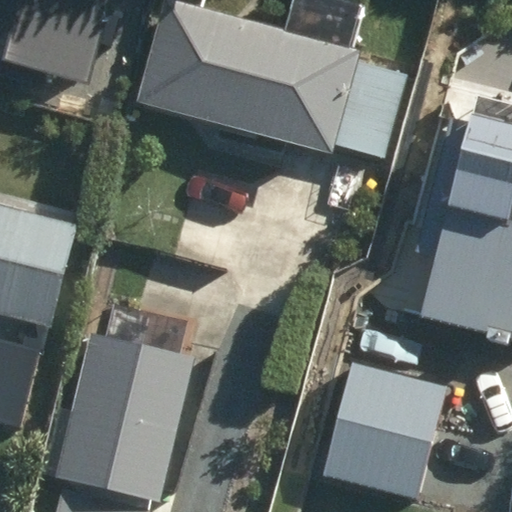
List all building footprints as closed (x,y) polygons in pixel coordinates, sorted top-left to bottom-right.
[(133,110),(326,167),(329,155),(380,170),(404,85),(355,70),(357,64),(345,61),(359,14),(310,0),(287,0),(279,27),(244,17),(240,31),(163,8),(133,110)] [(124,53),(78,45),(70,90),(116,98),(124,53)] [(437,254),(476,264),(458,337),(511,350),(511,116),(473,107),(467,130),(446,124),(425,208),(448,214),(437,254)] [(0,325),(47,338),(74,236),(2,217),(6,202),(0,200),(0,325)] [(175,504),(208,359),(101,335),(68,480),(74,481),(66,511),(158,511),(161,501),(175,504)] [(0,336),(0,421),(16,425),(38,347),(0,336)] [(361,370),(334,477),(425,499),(452,392),(361,370)]
